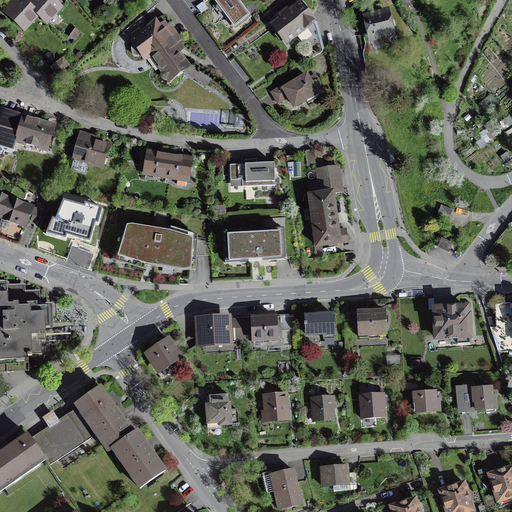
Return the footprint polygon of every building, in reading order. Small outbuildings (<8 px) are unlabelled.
[(24,30),(38,15),(26,4),(27,3),(23,0),(14,0),(4,11),(24,30)] [(38,15),(46,23),(61,7),(53,0),(29,0),(27,3),(26,4),(38,15)] [(236,0),(224,0),(218,5),(235,27),(249,17),(236,0)] [(314,22),(300,3),(289,11),(287,9),(277,16),(279,19),(273,24),(287,43),(297,36),(302,43),(305,40),(307,43),(312,58),(323,51),(317,26),(314,23),(314,22)] [(385,13),(366,17),(372,39),(393,34),(391,27),(389,28),(385,13)] [(176,33),(170,22),(165,16),(148,24),(149,27),(131,41),(134,44),(132,46),(131,48),(131,51),(132,53),(134,55),(137,56),(140,56),(142,55),(145,59),(150,54),(163,71),(162,73),(162,74),(162,76),(162,78),(164,79),(165,80),(167,80),(169,79),(170,80),(188,67),(174,48),(182,42),(176,33)] [(80,33),(75,29),(69,37),(75,40),(80,33)] [(68,66),(62,59),(52,67),(57,74),(68,66)] [(205,76),(205,77),(200,73),(197,76),(202,80),(208,84),(210,81),(211,80),(205,76)] [(317,93),(306,76),(285,89),(283,86),(271,92),(276,100),(286,94),(294,107),(317,93)] [(75,92),(69,88),(64,94),(70,98),(75,92)] [(12,136),(17,137),(23,117),(4,111),(0,125),(0,143),(8,146),(10,140),(11,140),(12,136)] [(23,117),(17,137),(27,140),(26,144),(47,150),(55,126),(23,117)] [(91,137),(80,134),(73,159),(74,159),(71,169),(84,172),(87,163),(102,167),(109,146),(91,140),(91,137)] [(167,174),(170,156),(157,154),(147,153),(144,172),(157,175),(157,173),(167,174)] [(177,184),(186,185),(187,179),(188,180),(191,160),(182,159),(182,158),(170,156),(167,174),(176,176),(176,178),(178,178),(177,184)] [(275,185),(274,164),(257,165),(257,160),(245,161),(245,165),(230,166),(230,180),(242,180),(242,187),(275,185)] [(338,231),(332,193),(342,192),(338,167),(317,170),(319,181),(309,183),(311,196),(310,196),(317,246),(347,241),(346,230),(338,231)] [(0,215),(3,216),(8,200),(9,199),(0,196),(0,215)] [(8,200),(3,216),(3,217),(27,225),(28,222),(35,225),(40,211),(8,200)] [(84,207),(63,201),(56,220),(53,219),(49,228),(58,230),(56,237),(66,240),(67,236),(90,243),(95,224),(98,225),(101,215),(92,213),(94,207),(85,204),(84,207)] [(454,210),(441,205),(439,211),(451,216),(454,210)] [(225,206),(214,206),(214,215),(225,215),(225,206)] [(122,227),(112,260),(146,269),(154,255),(157,256),(156,263),(182,268),(190,269),(197,235),(171,227),(167,235),(122,227)] [(284,228),(223,232),(225,263),(227,263),(226,256),(239,255),(240,262),(286,259),(284,228)] [(453,243),(443,238),(439,245),(449,250),(453,243)] [(344,252),(325,255),(326,264),(346,262),(344,252)] [(20,288),(7,289),(7,282),(0,282),(0,364),(6,364),(6,369),(15,368),(14,357),(32,357),(32,355),(41,354),(41,342),(46,341),(45,328),(50,328),(49,307),(37,307),(36,294),(20,295),(20,288)] [(511,303),(496,304),(496,317),(497,327),(511,326),(511,303)] [(435,309),(436,338),(458,337),(458,344),(470,343),(468,307),(435,309)] [(386,333),(385,311),(370,312),(350,313),(350,328),(359,327),(359,338),(369,337),(369,334),(386,333)] [(333,314),(305,316),(306,334),(334,333),(333,314)] [(239,319),(240,340),(247,340),(248,349),(282,347),(282,339),(291,338),(291,330),(293,330),(292,316),(266,318),(239,319)] [(511,326),(497,327),(496,317),(489,318),(500,352),(511,351),(511,326)] [(240,340),(239,319),(222,320),(199,322),(200,327),(200,343),(240,340)] [(157,348),(147,354),(159,371),(179,357),(167,338),(160,343),(161,345),(157,348)] [(466,411),(477,410),(476,402),(474,402),(473,389),(474,389),(474,386),(456,387),(458,404),(465,403),(466,411)] [(82,412),(96,434),(108,451),(113,448),(133,434),(117,411),(100,387),(75,404),(82,412)] [(476,402),(477,410),(497,408),(495,397),(496,397),(496,391),(492,391),(491,388),(474,389),(473,389),(474,402),(476,402)] [(435,392),(414,393),(415,402),(417,402),(418,412),(440,411),(439,400),(440,400),(439,395),(435,395),(435,392)] [(229,394),(209,396),(210,404),(206,405),(207,424),(219,423),(220,425),(231,424),(239,423),(237,410),(230,410),(230,403),(229,403),(229,394)] [(286,394),(265,396),(267,421),(288,420),(286,394)] [(384,417),(383,394),(361,396),(362,418),(384,417)] [(333,397),(312,399),(314,421),(333,420),(332,409),(335,408),(335,403),(333,403),(333,397)] [(39,433),(57,460),(96,434),(82,412),(72,418),(69,413),(39,433)] [(133,434),(113,448),(140,487),(164,471),(150,450),(137,431),(133,434)] [(57,460),(39,433),(31,439),(43,456),(49,466),(57,460)] [(9,447),(24,469),(43,456),(31,439),(28,434),(9,447)] [(9,447),(0,453),(0,473),(6,482),(24,469),(9,447)] [(347,466),(322,468),(323,486),(333,486),(334,491),(348,490),(348,484),(347,466)] [(511,466),(490,474),(491,478),(489,479),(492,486),(493,485),(498,500),(511,495),(511,466)] [(301,504),(293,470),(263,477),(265,485),(273,483),(279,510),(301,504)] [(464,483),(441,491),(442,494),(440,495),(443,502),(444,502),(447,511),(463,511),(473,509),(464,483)] [(419,511),(415,498),(391,506),(393,510),(391,511),(419,511)]
